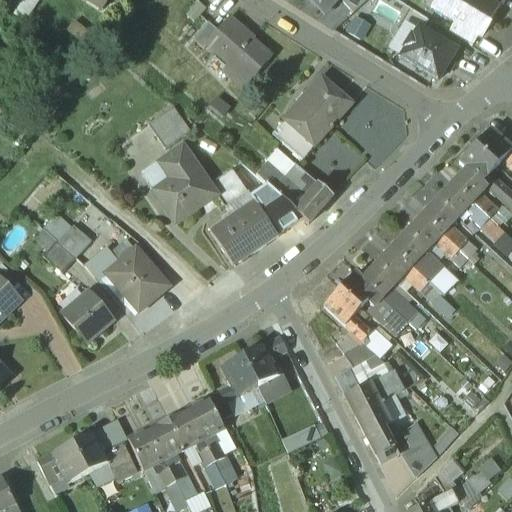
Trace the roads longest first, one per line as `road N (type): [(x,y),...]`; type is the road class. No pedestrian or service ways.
road 1 (residential): [(0,438),(276,292)]
road 2 (residential): [(459,138),(243,0)]
road 3 (residential): [(276,292),(386,511)]
road 4 (residential): [(276,292),(459,138)]
